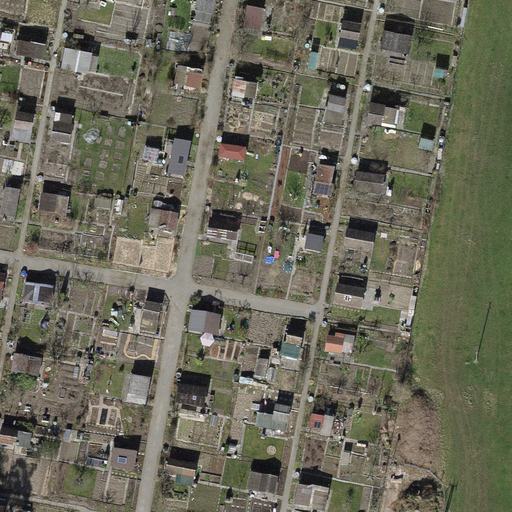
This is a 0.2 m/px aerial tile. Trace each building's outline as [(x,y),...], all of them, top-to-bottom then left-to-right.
[(216,0),(197,0),(196,9),(214,12),(216,0)] [(266,8),(248,4),(244,27),(253,28),(261,30),(266,8)] [(353,22),(344,20),(339,46),(358,49),(363,23),(353,22)] [(413,35),(385,30),(381,49),(395,51),(410,54),(413,35)] [(41,44),(20,40),(17,54),(46,59),(48,45),(41,44)] [(92,52),(65,48),(62,67),(61,68),(81,71),(89,73),(89,70),(97,71),(99,56),(92,55),(92,52)] [(319,53),(311,51),(308,68),(316,69),(319,53)] [(204,69),(178,65),(175,83),(180,84),(201,88),(203,76),(204,69)] [(449,70),(435,68),(433,76),(447,78),(449,70)] [(259,82),(235,78),(232,94),(257,98),(257,95),(259,82)] [(347,98),(330,94),(324,121),(341,124),(347,98)] [(398,106),(372,102),(368,123),(394,127),(398,106)] [(36,113),(18,110),(13,138),(32,141),(34,126),(36,113)] [(75,114),(56,111),(52,132),(51,139),(70,142),(73,123),(75,114)] [(435,140),(422,137),(419,147),(433,150),(435,140)] [(191,146),(175,142),(169,168),(168,177),(169,177),(184,180),(188,164),(191,146)] [(416,149),(408,147),(403,166),(410,168),(416,149)] [(222,149),(221,160),(246,164),(247,153),(222,149)] [(336,172),(319,168),(312,197),(331,201),(334,189),(332,188),(336,172)] [(385,179),(357,175),(355,195),(383,198),(385,179)] [(22,193),(7,190),(4,206),(2,218),(17,221),(22,193)] [(63,199),(41,196),(38,214),(45,215),(67,218),(69,200),(63,199)] [(180,217),(151,212),(148,230),(167,233),(177,235),(180,217)] [(228,221),(210,219),(207,237),(207,241),(237,245),(241,225),(228,223),(228,221)] [(375,237),(348,232),(344,252),(372,257),(376,237),(375,237)] [(300,234),(296,233),(292,253),(296,254),(307,256),(307,253),(308,251),(320,254),(323,237),(308,234),(307,236),(300,234)] [(54,290),(26,285),(22,304),(51,309),(54,290)] [(366,291),(337,287),(334,304),(334,307),(363,312),(366,291)] [(162,307),(145,304),(144,313),(140,333),(157,336),(162,307)] [(195,314),(192,313),(189,329),(188,334),(206,337),(218,339),(222,318),(195,314)] [(305,334),(289,331),(283,358),(299,361),(305,334)] [(356,338),(336,335),(335,339),(328,338),(325,354),(342,357),(343,354),(352,356),(356,338)] [(91,338),(82,337),(80,350),(89,351),(91,338)] [(42,362),(14,357),(11,375),(39,380),(42,362)] [(269,363),(259,360),(255,378),(265,380),(269,363)] [(151,383),(131,379),(126,405),(129,406),(145,409),(151,383)] [(208,392),(180,387),(176,406),(204,411),(208,392)] [(290,411),(276,408),(274,419),(258,416),(256,424),(255,429),(267,432),(286,435),(290,411)] [(325,420),(313,418),(310,430),(310,431),(321,433),(320,439),(328,441),(331,442),(332,436),(335,421),(325,419),(325,420)] [(20,435),(1,432),(0,438),(0,447),(20,451),(30,453),(32,437),(20,435)] [(138,456),(114,451),(111,469),(135,473),(138,456)] [(351,456),(343,454),(341,467),(349,468),(351,456)] [(198,467),(169,462),(167,473),(166,476),(177,478),(175,487),(190,490),(194,490),(195,481),(198,467)] [(279,481),(250,475),(247,491),(247,493),(275,498),(275,497),(279,481)] [(311,491),(299,488),(294,508),(314,511),(324,511),(329,492),(316,489),(315,489),(311,491)]
